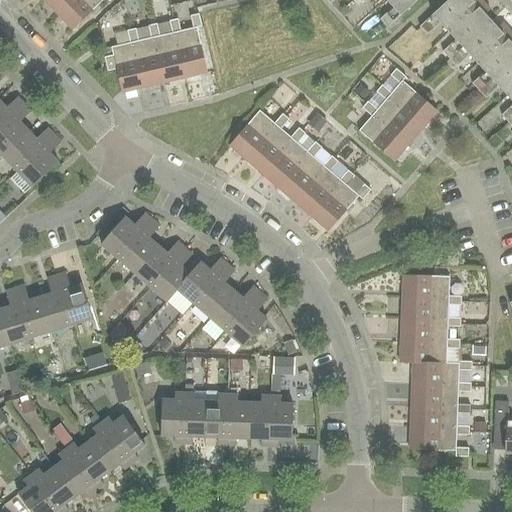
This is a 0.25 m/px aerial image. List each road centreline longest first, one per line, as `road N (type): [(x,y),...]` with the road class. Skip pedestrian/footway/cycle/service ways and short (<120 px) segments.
road 1 (unclassified): [(355,511),(358,404),(342,332),(326,302),(253,227),(137,163)]
road 2 (unclassified): [(137,163),(0,20)]
road 3 (unclassified): [(137,163),(110,206),(39,223),(0,245)]
